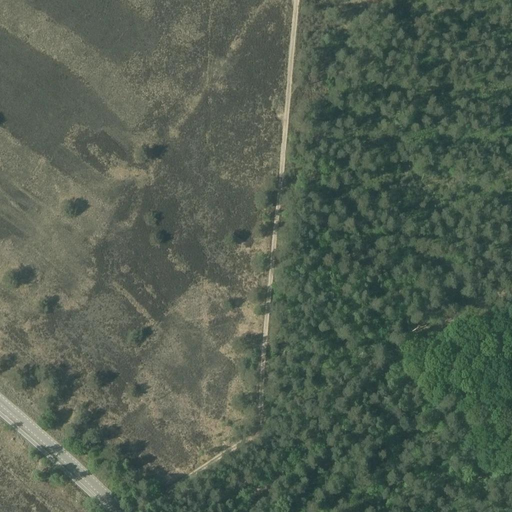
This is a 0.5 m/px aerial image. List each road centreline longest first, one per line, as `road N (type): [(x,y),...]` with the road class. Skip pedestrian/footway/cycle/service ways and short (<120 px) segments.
road 1 (track): [(291,0),(257,435),(140,511)]
road 2 (tertiary): [(122,511),(0,400)]
